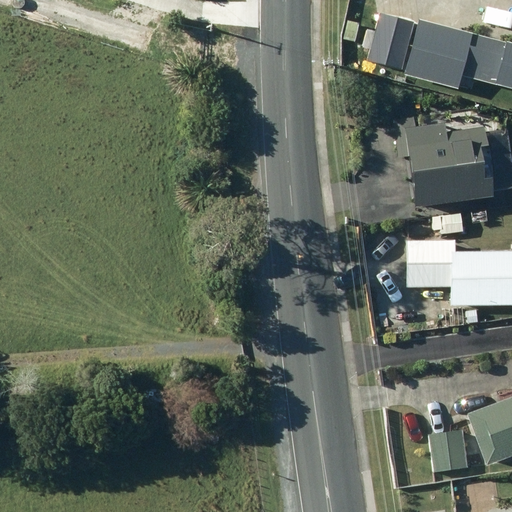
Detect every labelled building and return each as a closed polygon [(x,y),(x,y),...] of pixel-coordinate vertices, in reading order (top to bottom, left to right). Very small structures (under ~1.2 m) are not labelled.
[(383,12),(365,8),(359,39),(378,42),(383,12)] [(402,73),(456,86),(459,74),(511,87),(511,41),(415,18),(402,73)] [(355,64),(391,75),(396,59),(379,54),(378,57),(358,51),(355,64)] [(411,116),(392,119),(397,155),(404,154),(411,205),(490,194),(487,174),(480,175),(476,144),(483,143),(480,125),(443,130),(441,120),(412,124),(411,116)] [(453,239),(404,240),(405,286),(449,286),(449,304),(511,303),(511,249),(453,250),(453,239)] [(464,313),(453,313),(453,324),(465,324),(464,313)] [(511,393),(464,412),(483,464),(511,453),(511,393)] [(427,434),(432,469),(466,465),(461,430),(427,434)]
